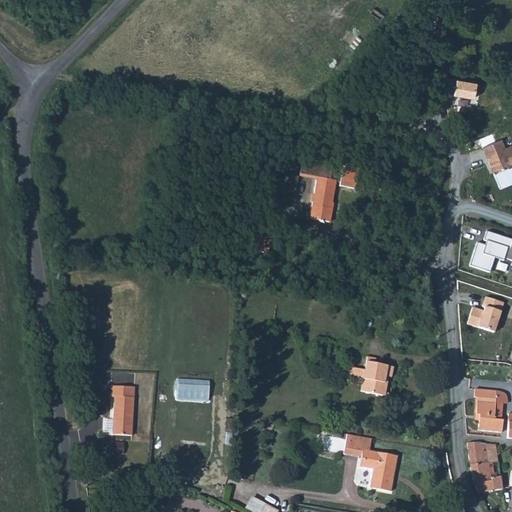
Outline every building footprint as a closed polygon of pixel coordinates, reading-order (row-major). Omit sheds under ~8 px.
[(501,138),(479,147),(496,189),(511,181),(511,175),(508,166),(511,164),(511,143),(504,147),(501,138)] [(301,164),(300,177),(317,179),(311,221),(320,222),(320,224),(325,225),(326,223),(330,224),(332,210),(331,210),(335,182),(340,182),(340,187),(355,189),(357,167),(345,165),(344,170),(301,164)] [(511,239),(483,230),(478,244),(475,243),(468,264),(488,271),(492,256),(511,262),(511,248),(508,247),(511,239)] [(272,241),(254,239),(252,253),(270,256),(272,241)] [(499,303),(482,298),(478,310),(468,307),(462,324),(490,333),(499,303)] [(367,371),(366,379),(363,392),(385,397),(388,385),(386,384),(388,378),(394,379),(396,368),(377,365),(378,360),(370,358),(367,371)] [(349,377),(358,378),(360,369),(352,368),(349,377)] [(360,369),(358,378),(366,379),(367,371),(360,369)] [(175,378),(173,399),(205,401),(207,381),(175,378)] [(473,387),(473,393),(477,394),(493,397),(494,388),(473,387)] [(110,388),(109,400),(113,400),(113,415),(112,435),(131,436),(133,390),(110,388)] [(478,414),(477,429),(489,430),(499,431),(500,431),(501,419),(499,419),(492,418),(493,404),(493,397),(477,394),(473,393),(473,396),(476,396),(476,398),(475,414),(478,414)] [(375,439),(350,435),(346,453),(364,457),(363,458),(367,459),(365,468),(375,470),(371,488),(392,492),(399,457),(372,451),(375,439)] [(468,442),(470,464),(488,462),(497,461),(494,444),(487,443),(487,442),(481,442),(481,441),(468,442)] [(108,442),(108,452),(121,453),(121,442),(108,442)] [(472,472),(476,486),(478,492),(502,488),(500,475),(491,476),(490,473),(494,472),(493,467),(489,467),(489,464),(488,462),(470,464),(472,472)]
